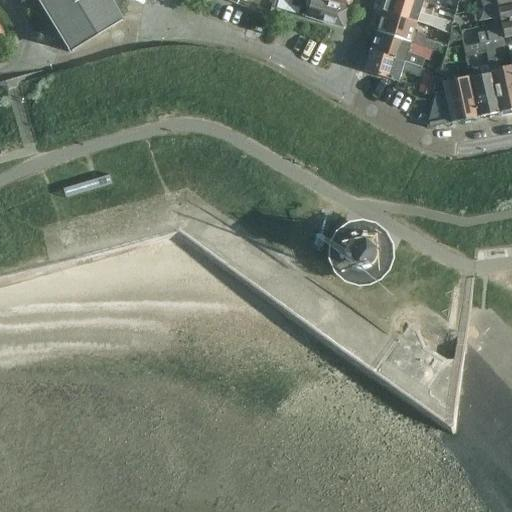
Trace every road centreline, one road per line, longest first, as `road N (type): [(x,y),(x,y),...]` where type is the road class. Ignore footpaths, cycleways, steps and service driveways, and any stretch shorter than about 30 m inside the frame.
road 1 (residential): [(168,20),(266,51),(339,91)]
road 2 (residential): [(339,91),(443,146),(511,139)]
road 3 (residential): [(30,62),(136,38),(168,20)]
